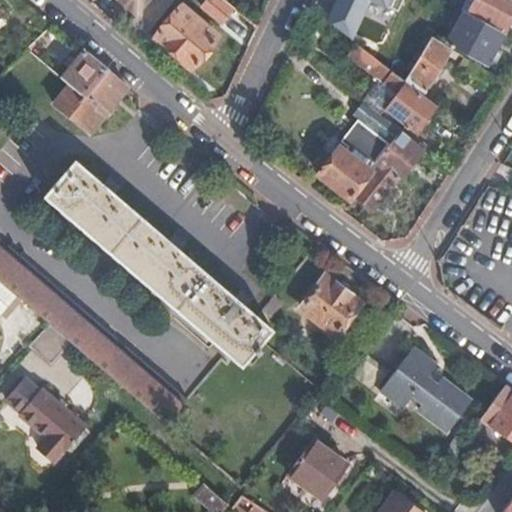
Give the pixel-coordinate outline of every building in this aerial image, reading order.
[(116,0),(136,16),(148,0),(116,0)] [(223,24),(235,9),(223,0),(204,0),(200,6),(223,24)] [(511,0),(472,0),(465,13),(501,33),(511,14),(511,0)] [(179,6),(152,38),(190,69),(217,38),(179,6)] [(465,13),(463,12),(445,42),(483,64),(501,33),(465,13)] [(53,25),(26,50),(40,62),(66,36),(53,25)] [(428,36),(403,79),(420,93),(444,57),(468,72),(463,79),(496,100),(505,85),(428,36)] [(377,112),(381,106),(414,132),(436,104),(420,93),(403,79),(357,44),(348,57),(377,79),(361,99),(377,112)] [(60,79),(70,88),(83,98),(107,70),(84,51),(60,79)] [(90,133),(128,88),(107,70),(83,98),(70,88),(56,105),(90,133)] [(361,99),(359,97),(345,114),(352,120),(387,148),(401,131),(377,112),(361,99)] [(317,175),(347,199),(351,195),(370,172),(369,171),(387,148),(352,120),(337,139),(343,144),(317,175)] [(425,150),(401,131),(387,148),(369,171),(370,172),(351,195),(372,212),(397,182),(399,183),(425,150)] [(275,330),(71,159),(38,197),(243,369),(275,330)] [(93,361),(167,424),(189,399),(127,346),(123,350),(115,344),(119,339),(7,243),(2,248),(0,246),(0,237),(0,236),(0,282),(50,325),(65,338),(93,361)] [(358,304),(326,277),(302,305),(335,333),(358,304)] [(0,315),(8,307),(0,299),(0,315)] [(286,304),(279,299),(267,314),(275,319),(286,304)] [(437,366),(414,348),(381,392),(401,408),(407,401),(447,433),(471,403),(432,372),(437,366)] [(505,386),(480,420),(511,444),(511,391),(508,389),(505,386)] [(84,428),(43,391),(22,415),(47,436),(39,446),(55,460),(84,428)] [(346,463),(312,440),(288,475),(323,498),(346,463)] [(214,511),(221,511),(228,505),(205,485),(195,496),(214,511)] [(417,511),(394,495),(380,511),(417,511)] [(511,511),(511,498),(511,500),(502,511),(511,511)]
